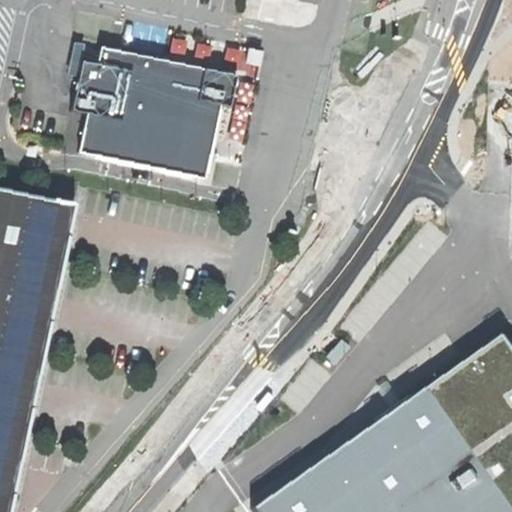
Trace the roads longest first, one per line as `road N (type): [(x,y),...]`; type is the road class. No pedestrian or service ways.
road 1 (secondary): [(127,511),(331,266),(413,135)]
road 2 (secondary): [(413,135),(466,45),(482,0)]
road 3 (secondary): [(443,0),(409,97),(413,135)]
